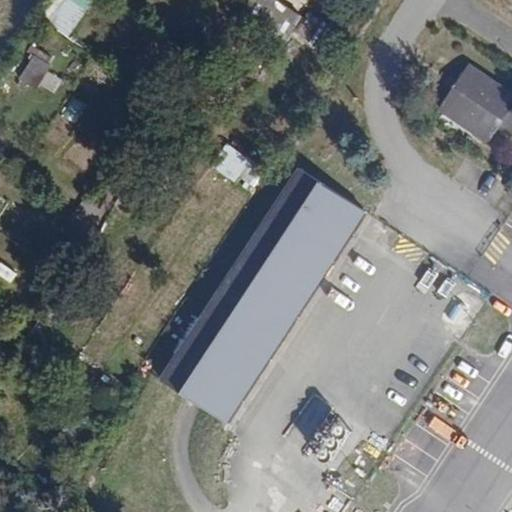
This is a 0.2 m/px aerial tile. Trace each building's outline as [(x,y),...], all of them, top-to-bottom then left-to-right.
[(63,0),(48,22),(68,36),(94,0),(93,0),(63,0)] [(287,43),(303,13),(277,0),(251,0),(242,19),(287,43)] [(308,13),(295,33),(314,46),(328,27),(308,13)] [(506,129),(511,119),(511,95),(468,64),(436,108),(494,148),(506,129)] [(254,187),(265,169),(248,158),(237,176),(254,187)] [(159,388),(225,430),(366,216),(300,173),(159,388)]
